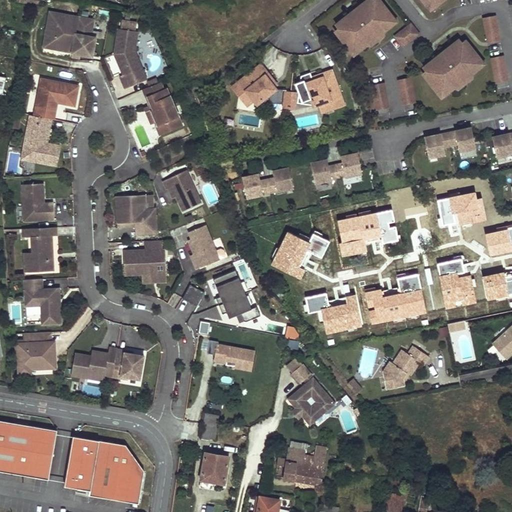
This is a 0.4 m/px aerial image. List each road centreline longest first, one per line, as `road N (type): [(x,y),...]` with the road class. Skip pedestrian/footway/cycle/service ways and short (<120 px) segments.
road 1 (residential): [(151,432),(165,399),(167,338),(144,318),(113,313),(90,287),(91,163)]
road 2 (residential): [(104,123),(101,94),(79,64),(34,55),(39,11),(52,3),(71,8)]
road 3 (residential): [(151,432),(0,399)]
road 4 (unknown): [(238,511),(252,443),(274,423),(280,391)]
